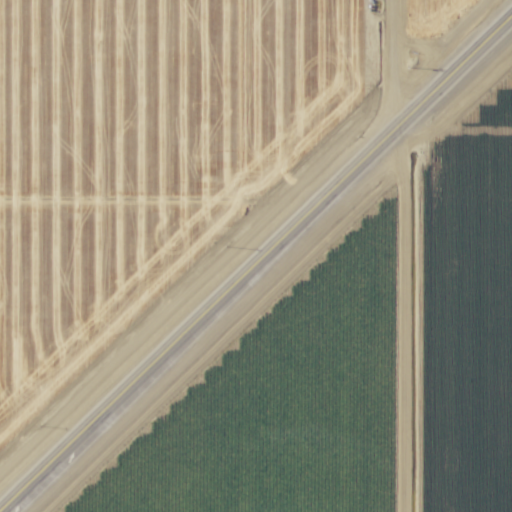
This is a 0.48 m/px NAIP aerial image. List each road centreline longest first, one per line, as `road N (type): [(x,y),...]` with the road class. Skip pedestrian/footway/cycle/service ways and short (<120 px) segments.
road 1 (secondary): [(10,511),(511,26)]
road 2 (residential): [(412,511),(408,92),(373,0)]
